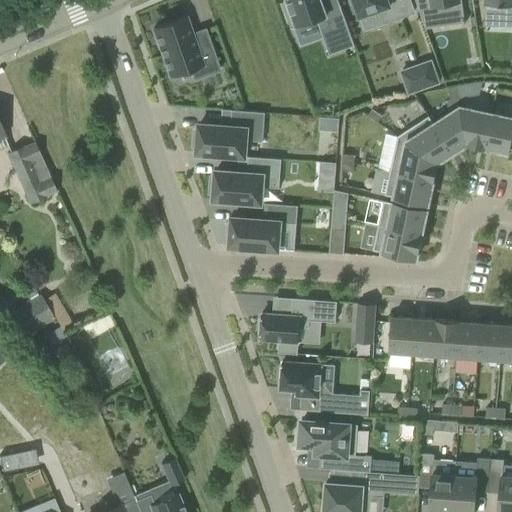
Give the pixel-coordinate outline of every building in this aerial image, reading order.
[(257,0),(226,0),(223,1),(255,94),(273,88),(264,63),(272,60),(266,45),(272,43),(266,25),(269,24),(262,4),(259,5),(257,0)] [(285,0),(295,26),(316,18),(329,54),(354,45),(343,14),(342,14),(328,19),(321,0),(285,0)] [(350,0),(352,2),(354,2),(359,16),(379,9),(384,22),(413,11),(409,0),(350,0)] [(421,0),(416,1),(425,28),(443,25),(462,23),(465,23),(464,17),(461,0),(460,0),(421,0)] [(511,0),(484,0),(485,3),(506,4),(505,26),(511,26),(511,0)] [(185,17),(153,28),(169,75),(189,68),(193,79),(219,69),(207,36),(194,40),(185,17)] [(289,55),(266,63),(282,109),(305,100),(289,55)] [(438,82),(430,60),(401,71),(408,92),(438,82)] [(456,85),(458,97),(466,95),(464,83),(456,85)] [(448,86),(450,98),(458,97),(456,85),(448,86)] [(460,106),(434,123),(433,124),(452,153),(466,144),(460,106)] [(492,113),(460,106),(466,144),(484,148),(492,113)] [(365,116),(375,122),(380,116),(369,109),(365,116)] [(254,141),(271,142),(273,112),(240,110),(239,127),(207,125),(207,132),(204,132),(203,146),(206,146),(205,153),(253,157),(254,141)] [(485,147),(508,152),(509,148),(511,148),(511,117),(492,113),(484,148),(485,148),(485,147)] [(452,153),(433,124),(434,123),(428,115),(397,135),(438,162),(452,153)] [(433,180),(433,181),(434,182),(438,162),(397,135),(389,171),(433,180)] [(6,153),(18,181),(28,203),(45,195),(22,146),(6,153)] [(354,155),(342,154),(341,162),(354,163),(354,155)] [(271,187),(287,188),(289,158),(256,156),(255,173),(224,171),(223,178),(220,178),(219,192),(222,192),(221,199),(265,203),(269,203),(271,187)] [(319,161),(318,175),(334,177),(336,162),(319,161)] [(341,162),(341,170),(353,171),(354,163),(341,162)] [(433,181),(433,180),(389,171),(384,194),(428,204),(433,181)] [(348,192),(333,189),(332,204),(347,205),(348,192)] [(422,234),(423,233),(421,233),(427,209),(383,200),(378,225),(422,234)] [(226,220),(225,233),(230,234),(229,245),(277,249),(279,222),(296,223),(298,205),(269,203),(265,203),(263,219),(231,217),(231,221),(226,220)] [(332,204),(331,228),(345,229),(347,205),(332,204)] [(422,234),(378,225),(373,249),(416,259),(417,253),(418,253),(422,234)] [(12,310),(27,334),(54,318),(40,294),(12,310)] [(259,318),(258,333),(260,333),(259,339),(278,340),(277,352),(297,353),(299,326),(308,326),(309,320),(335,321),(337,301),(293,297),(291,315),(261,312),(261,318),(259,318)] [(358,302),(355,341),(372,342),(375,304),(358,302)] [(411,352),(414,318),(391,316),(389,350),(411,352)] [(433,354),(436,318),(435,318),(435,319),(414,318),(411,352),(433,354)] [(455,355),(458,320),(436,318),(433,354),(455,355)] [(477,357),(480,323),(459,321),(459,320),(458,320),(455,355),(477,357)] [(499,358),(502,324),(480,323),(477,357),(499,358)] [(511,359),(511,324),(502,324),(499,358),(511,359)] [(58,327),(47,334),(53,343),(64,336),(58,327)] [(333,393),(325,384),(325,379),(320,379),(321,363),(282,360),(280,388),(291,389),(296,389),(295,395),(300,395),(299,409),(368,414),(370,390),(360,389),(360,395),(333,393)] [(451,415),(452,405),(442,404),(441,414),(451,415)] [(461,416),(462,406),(452,405),(451,415),(461,416)] [(406,418),(407,408),(398,407),(397,417),(406,418)] [(495,418),(495,408),(486,407),(485,417),(495,418)] [(416,418),(417,408),(407,408),(406,418),(416,418)] [(505,419),(505,409),(495,408),(495,418),(505,419)] [(355,455),(357,424),(301,420),(301,425),(298,425),(297,439),(300,439),(299,444),(316,445),(315,453),(320,453),(319,468),(350,470),(370,471),(371,456),(355,455)] [(12,453),(0,455),(4,471),(16,468),(12,453)] [(422,453),(421,463),(433,464),(433,459),(434,454),(422,453)] [(160,463),(170,485),(183,480),(173,457),(160,463)] [(477,476),(476,491),(488,492),(490,468),(490,458),(478,457),(477,476)] [(421,463),(420,479),(431,480),(429,511),(433,511),(451,511),(454,475),(455,461),(433,459),(433,464),(421,463)] [(387,461),(386,473),(398,473),(399,461),(387,461)] [(490,468),(488,492),(500,493),(498,511),(511,511),(511,475),(501,475),(502,469),(490,468)] [(323,511),(325,511),(368,511),(370,495),(384,496),(384,491),(418,494),(419,475),(398,473),(386,473),(370,471),(350,470),(349,484),(326,482),(323,511)] [(454,475),(451,511),(474,511),(476,491),(477,476),(454,475)] [(149,494),(134,500),(138,511),(183,511),(176,494),(153,503),(149,494)] [(133,497),(97,511),(138,511),(134,500),(133,497)] [(52,498),(39,503),(42,511),(56,507),(52,498)]
